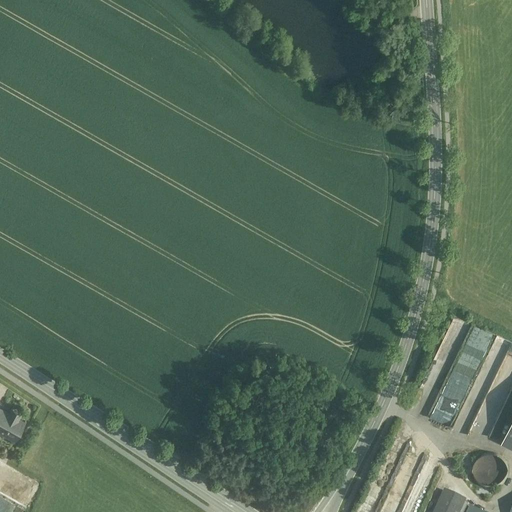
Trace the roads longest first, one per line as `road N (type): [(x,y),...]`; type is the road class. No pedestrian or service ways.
road 1 (tertiary): [(327,511),(400,358),(426,272),(437,173),(426,0)]
road 2 (tertiary): [(0,358),(234,511)]
